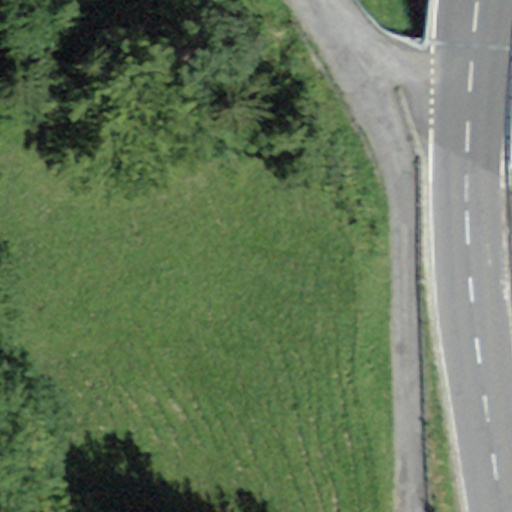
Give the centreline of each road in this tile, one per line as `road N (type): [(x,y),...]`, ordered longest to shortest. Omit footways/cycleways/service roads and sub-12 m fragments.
road 1 (unclassified): [(409,511),(403,238),(373,65)]
road 2 (secondary): [(498,511),(469,305),(469,108)]
